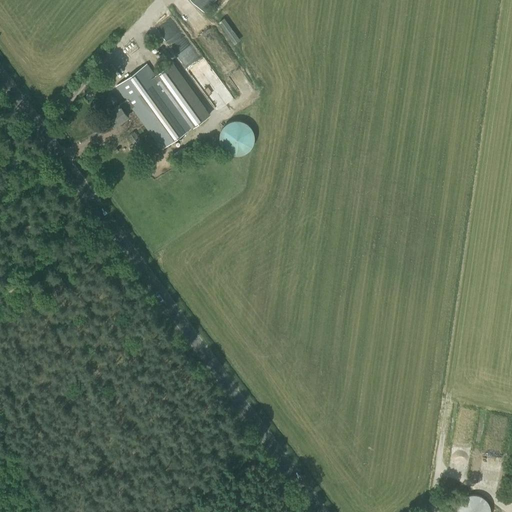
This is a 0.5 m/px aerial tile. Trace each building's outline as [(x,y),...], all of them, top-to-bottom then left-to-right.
[(190,0),(204,13),(215,0),(190,0)] [(126,100),(132,108),(161,149),(210,115),(172,62),(154,75),(146,64),(116,86),(126,100)] [(206,86),(216,107),(230,100),(220,79),(206,86)] [(125,113),(132,108),(126,100),(105,115),(113,127),(127,117),(125,113)] [(253,148),(245,119),(219,126),(227,155),(253,148)] [(128,136),(138,151),(144,147),(133,132),(128,136)] [(198,148),(191,153),(195,157),(201,152),(198,148)] [(473,490),(453,509),(456,511),(489,511),(492,510),(473,490)]
